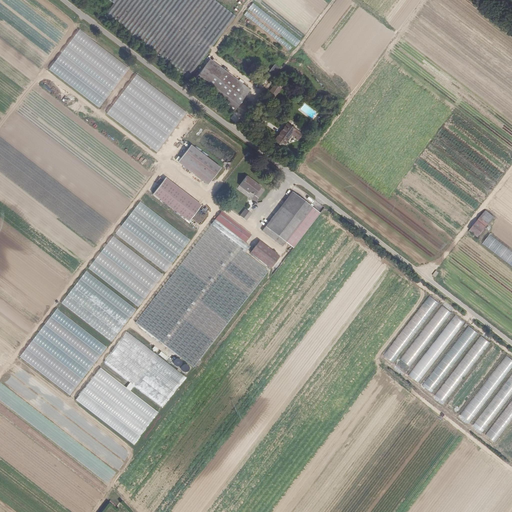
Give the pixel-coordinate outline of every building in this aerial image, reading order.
[(104,14),(186,78),(234,14),(216,0),(109,0),(113,3),(104,14)] [(244,16),(279,42),(282,38),(246,12),(244,16)] [(49,71),(101,107),(130,67),(78,30),(49,71)] [(210,56),(204,64),(222,77),(228,69),(210,56)] [(222,77),(204,64),(191,81),(231,112),(251,87),(228,69),(222,77)] [(273,77),(280,68),(275,64),(268,74),(273,77)] [(135,74),(107,115),(158,151),(187,111),(135,74)] [(0,111),(5,115),(10,107),(0,100),(0,111)] [(317,125),(323,117),(320,114),(313,122),(317,125)] [(449,120),(444,128),(500,167),(504,161),(491,152),(497,145),(454,114),(449,120)] [(298,138),(301,134),(286,123),(273,140),(282,147),(292,134),(298,138)] [(499,178),(502,173),(495,168),(492,172),(483,167),(488,160),(442,129),(437,136),(499,178)] [(432,142),(492,186),(496,180),(436,136),(432,142)] [(205,176),(210,180),(219,167),(190,144),(180,157),(195,169),(192,173),(202,180),(205,176)] [(180,157),(177,161),(192,173),(195,169),(180,157)] [(396,190),(387,202),(436,236),(439,232),(437,230),(440,226),(442,227),(440,230),(452,238),(447,232),(444,230),(446,227),(438,222),(431,212),(458,231),(463,224),(464,225),(470,216),(408,174),(404,180),(397,189),(396,190)] [(246,176),(239,185),(248,192),(249,191),(258,198),(264,190),(246,176)] [(200,204),(164,177),(152,193),(188,220),(200,204)] [(275,220),(272,217),(261,230),(282,246),(285,242),(292,248),(319,214),(291,192),(288,197),(291,200),(275,220)] [(291,200),(288,197),(272,217),(275,220),(291,200)] [(124,240),(122,243),(164,274),(190,239),(139,202),(116,234),(124,240)] [(244,209),(239,215),(245,219),(250,213),(247,211),(244,209)] [(485,210),(477,220),(486,226),(493,217),(485,210)] [(192,366),(267,270),(239,248),(244,242),(239,238),(246,230),(221,211),(134,321),(156,338),(192,366)] [(486,226),(477,220),(469,230),(478,237),(486,226)] [(511,251),(490,235),(483,245),(511,265),(511,251)] [(138,308),(163,273),(112,237),(88,270),(87,269),(61,305),(113,341),(137,307),(138,308)] [(278,255),(258,240),(249,252),(269,267),(278,255)] [(416,246),(411,253),(425,264),(430,256),(416,246)] [(428,294),(385,356),(395,363),(438,302),(428,294)] [(440,304),(397,369),(406,375),(450,311),(440,304)] [(100,358),(110,344),(59,308),(54,314),(49,321),(100,358)] [(419,386),(463,321),(453,314),(409,379),(419,386)] [(19,360),(72,394),(87,372),(88,373),(93,365),(93,366),(99,357),(47,323),(43,329),(42,329),(38,336),(37,335),(31,344),(31,343),(26,352),(25,351),(19,360)] [(467,324),(427,381),(423,378),(420,384),(434,394),(477,332),(467,324)] [(104,364),(104,365),(128,381),(134,383),(136,381),(145,387),(148,388),(156,393),(162,385),(166,385),(165,389),(171,393),(175,394),(186,377),(190,378),(142,345),(143,340),(140,339),(134,337),(127,332),(104,364)] [(463,379),(490,342),(479,334),(433,398),(444,406),(463,379)] [(167,361),(169,357),(160,352),(158,355),(167,361)] [(511,358),(505,353),(460,418),(470,425),(511,366),(511,358)] [(173,363),(186,374),(191,368),(184,362),(183,363),(177,358),(173,363)] [(511,371),(474,425),(484,432),(511,392),(511,371)]
